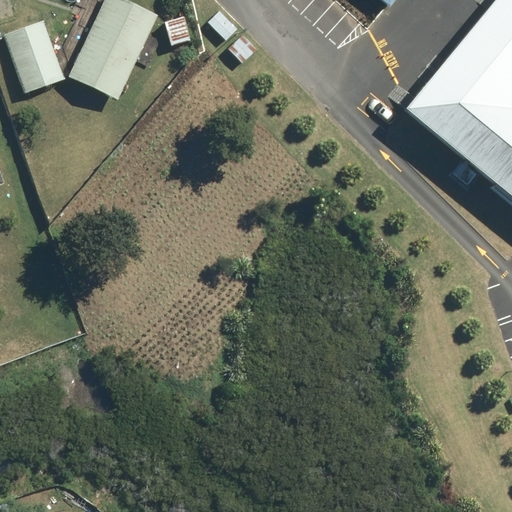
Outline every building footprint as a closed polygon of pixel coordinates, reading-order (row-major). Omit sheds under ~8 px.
[(151,21),(101,0),(100,0),(65,83),(116,105),(151,21)] [(511,0),(486,0),(390,119),(511,216),(511,0)] [(221,11),(204,27),(223,46),(240,30),(221,11)] [(180,20),(160,24),(166,52),(186,47),(180,20)] [(41,27),(0,41),(0,46),(21,103),(63,88),(41,27)] [(242,36),(224,54),(239,69),(257,51),(242,36)] [(446,398),(427,407),(439,429),(457,420),(446,398)]
